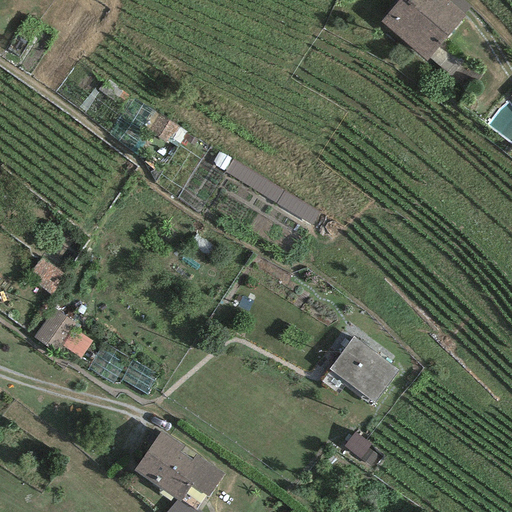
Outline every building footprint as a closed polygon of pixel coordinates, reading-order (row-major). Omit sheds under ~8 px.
[(447,0),(398,0),(380,22),(426,61),(466,15),(464,13),(447,0)] [(470,6),(462,0),(447,0),(464,13),(470,6)] [(292,190),(284,201),(311,220),(318,209),(292,190)] [(75,323),(53,309),(33,337),(55,352),(75,323)] [(92,341),(73,329),(62,346),(80,358),(92,341)] [(397,370),(352,337),(328,369),(373,402),(397,370)] [(196,509),(205,496),(207,497),(223,475),(183,446),(161,431),(133,470),(176,500),(179,502),(181,500),(195,510),(196,509)] [(370,444),(353,432),(342,447),(360,459),(367,449),(370,444)] [(380,458),(367,449),(360,459),(373,469),(380,458)] [(201,511),(196,509),(195,510),(181,500),(179,502),(176,500),(166,511),(201,511)]
